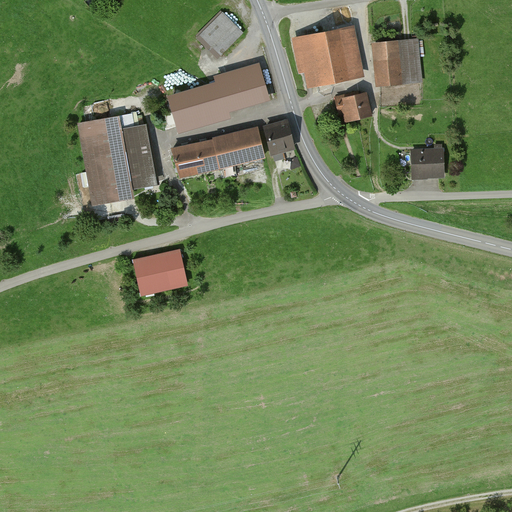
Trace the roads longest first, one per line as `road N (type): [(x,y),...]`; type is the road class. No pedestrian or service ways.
road 1 (unclassified): [(0,289),(338,191)]
road 2 (tertiary): [(257,0),(308,151),(338,191)]
road 3 (tertiary): [(365,208),(511,250)]
road 4 (unclassified): [(511,196),(377,197),(365,208)]
